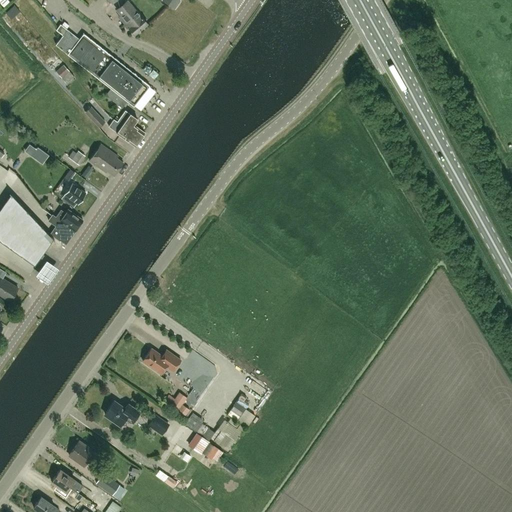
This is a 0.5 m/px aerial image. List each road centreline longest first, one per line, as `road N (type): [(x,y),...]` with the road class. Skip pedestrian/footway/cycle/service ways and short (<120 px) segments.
road 1 (tertiary): [(0,491),(185,231),(241,159),(310,95),(379,0)]
road 2 (tertiary): [(0,362),(253,0)]
road 3 (primary): [(511,277),(359,0)]
